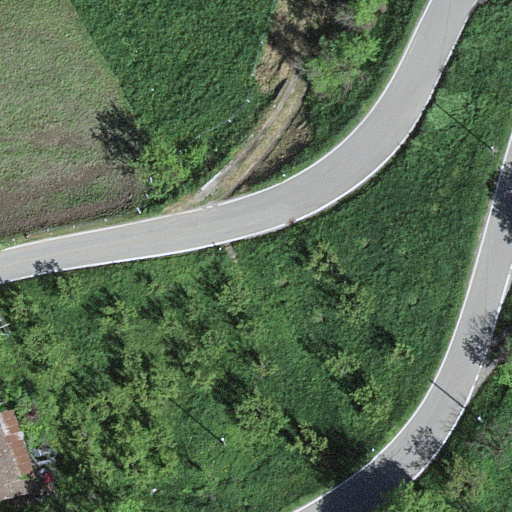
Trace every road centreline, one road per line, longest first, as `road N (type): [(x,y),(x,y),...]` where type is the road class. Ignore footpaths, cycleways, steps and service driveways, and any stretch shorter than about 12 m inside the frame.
road 1 (unclassified): [(0,268),(211,225),(312,188),(386,130),(455,0)]
road 2 (unclassified): [(498,249),(450,392),(423,442),(332,511)]
